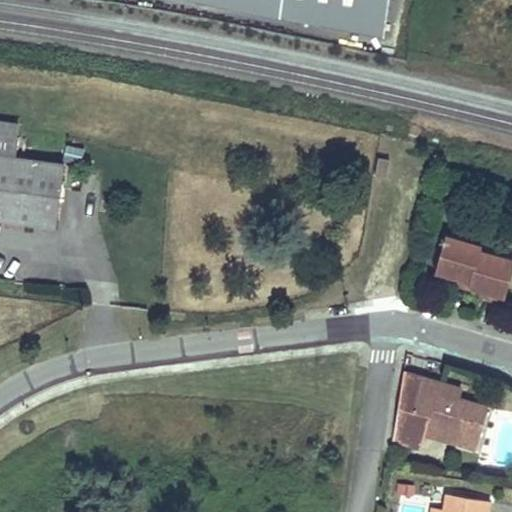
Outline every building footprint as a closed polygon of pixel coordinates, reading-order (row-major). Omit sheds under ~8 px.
[(389,0),(239,0),(386,21),(389,0)] [(17,131),(0,128),(0,155),(13,157),(17,131)] [(0,218),(55,226),(63,164),(13,157),(0,155),(0,218)] [(389,160),(378,158),(374,177),(386,179),(389,160)] [(486,299),(502,303),(511,267),(511,257),(480,249),(481,244),(446,234),(435,271),(455,277),(453,284),(469,288),(469,286),(488,291),(486,299)] [(441,383),(406,374),(392,425),(424,433),(476,447),(487,406),(459,399),(452,397),(455,387),(441,383)] [(461,389),(455,387),(452,397),(459,399),(461,389)] [(424,433),(392,425),(392,440),(420,448),(424,433)] [(487,511),(490,500),(448,492),(445,509),(444,511),(487,511)]
